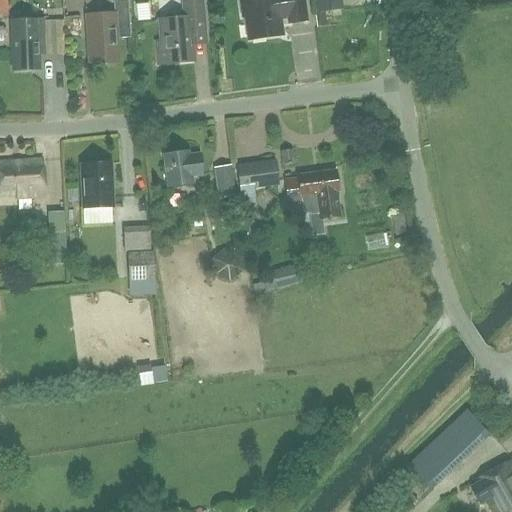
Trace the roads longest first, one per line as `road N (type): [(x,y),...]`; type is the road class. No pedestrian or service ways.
road 1 (unclassified): [(0,129),(397,84)]
road 2 (unclassified): [(497,370),(450,302),(397,84)]
